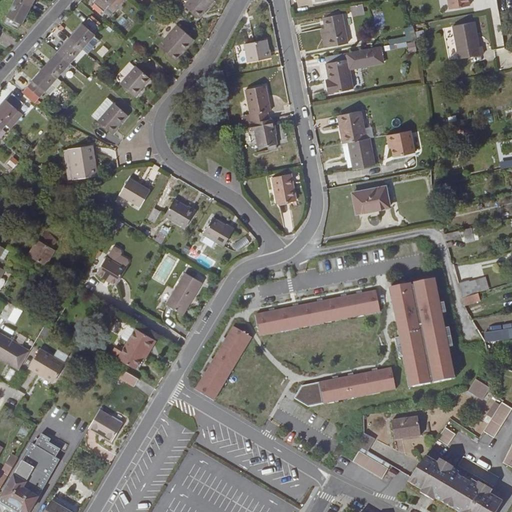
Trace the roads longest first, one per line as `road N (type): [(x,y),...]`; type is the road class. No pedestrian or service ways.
road 1 (residential): [(243,0),(170,102),(163,148),(237,199),(270,236),(277,259)]
road 2 (residential): [(277,259),(298,246),(317,212),(281,0)]
road 3 (residential): [(170,386),(318,475),(329,491)]
road 4 (residential): [(170,386),(236,278),(277,259)]
road 5 (residential): [(94,511),(170,386)]
